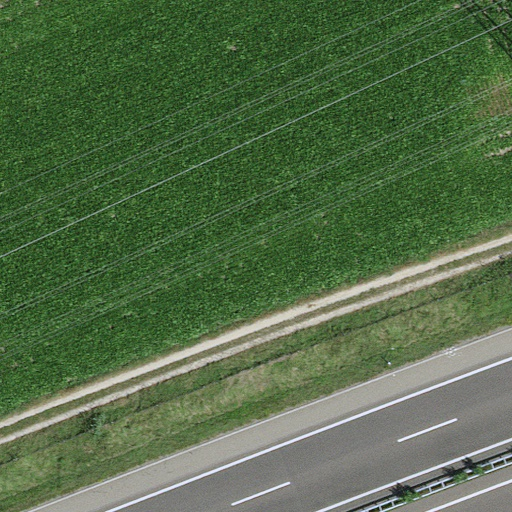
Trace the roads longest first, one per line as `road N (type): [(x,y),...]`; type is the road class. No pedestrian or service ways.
road 1 (track): [(511,245),(0,433)]
road 2 (motorway): [(511,398),(212,511)]
